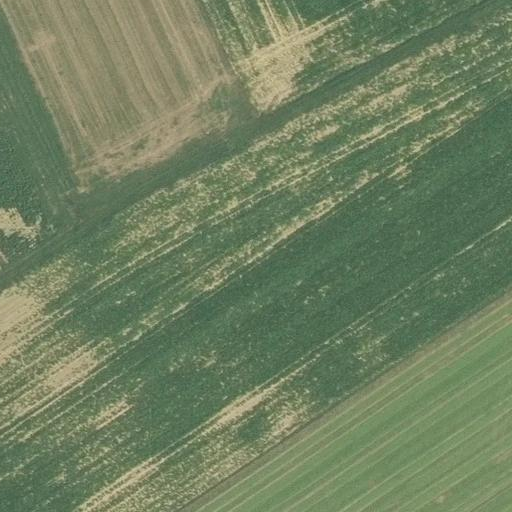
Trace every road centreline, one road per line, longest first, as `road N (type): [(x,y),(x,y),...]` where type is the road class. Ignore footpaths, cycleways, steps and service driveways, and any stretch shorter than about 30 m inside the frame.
road 1 (track): [(511,1),(82,228),(0,284)]
road 2 (track): [(82,228),(0,52)]
